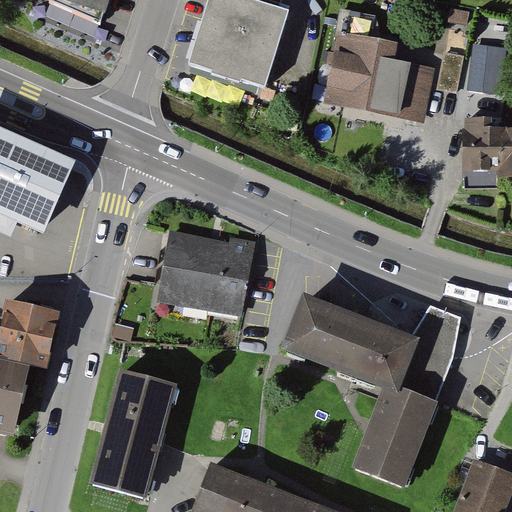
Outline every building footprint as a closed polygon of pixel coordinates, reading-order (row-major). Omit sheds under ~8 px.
[(115,0),(43,0),(104,31),(115,0)] [(212,0),(191,68),(260,89),(287,0),(212,0)] [(399,47),(341,35),(326,106),(425,126),(437,71),(395,63),(399,47)] [(507,50),(473,45),(466,94),(500,99),(507,50)] [(511,121),(466,121),(465,182),(511,182),(511,121)] [(0,223),(45,243),(76,169),(0,136),(0,223)] [(257,248),(173,233),(160,307),(244,322),(257,248)] [(413,339),(305,299),(284,355),(387,393),(357,474),(409,493),(457,361),(462,322),(432,310),(413,339)] [(54,368),(64,317),(9,305),(0,346),(0,438),(21,443),(37,364),(54,368)] [(178,389),(122,373),(89,487),(145,503),(178,389)] [(506,511),(511,496),(511,475),(476,462),(457,511),(506,511)] [(324,511),(215,466),(195,511),(324,511)]
